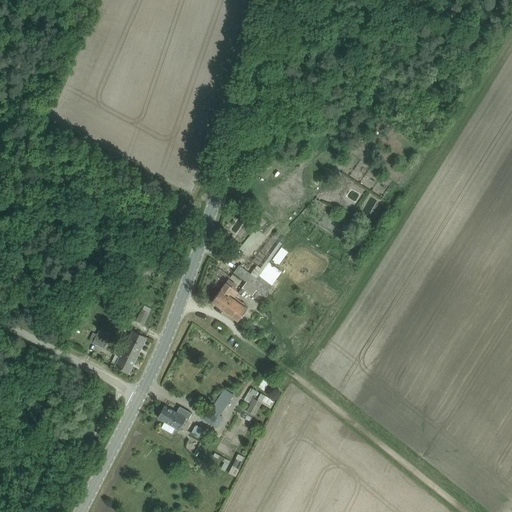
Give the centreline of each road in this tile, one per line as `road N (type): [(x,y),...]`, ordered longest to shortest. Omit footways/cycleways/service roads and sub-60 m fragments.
road 1 (secondary): [(139,396),(185,290),(282,0)]
road 2 (track): [(185,290),(467,511)]
road 3 (unclassified): [(139,396),(0,321)]
road 4 (secondary): [(81,511),(139,396)]
